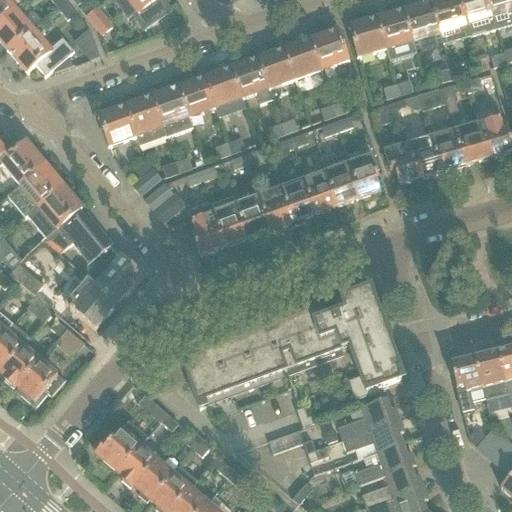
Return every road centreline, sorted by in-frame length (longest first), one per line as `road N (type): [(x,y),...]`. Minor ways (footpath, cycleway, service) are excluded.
road 1 (residential): [(203,306),(33,107)]
road 2 (residential): [(20,482),(125,358),(203,306)]
road 3 (residential): [(33,107),(235,33)]
road 4 (residential): [(203,306),(388,246)]
road 5 (residential): [(420,346),(449,467),(472,511)]
road 6 (residential): [(388,246),(511,208)]
